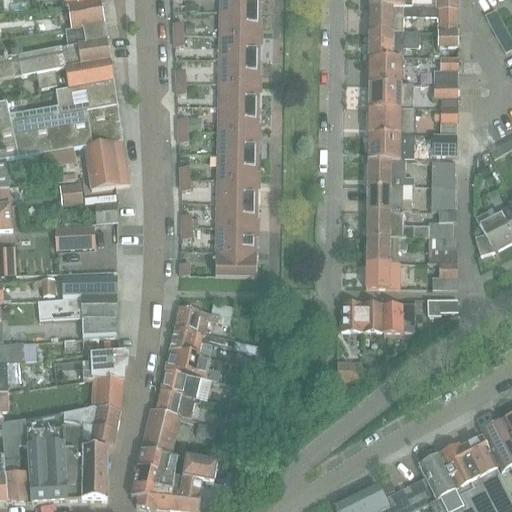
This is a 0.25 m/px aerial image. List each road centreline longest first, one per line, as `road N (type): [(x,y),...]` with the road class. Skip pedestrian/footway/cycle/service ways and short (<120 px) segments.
road 1 (residential): [(119,511),(155,242),(145,0)]
road 2 (residential): [(299,500),(293,469),(511,302)]
road 3 (residential): [(331,296),(337,0)]
road 4 (residential): [(274,296),(280,0)]
road 5 (residential): [(299,500),(511,377)]
